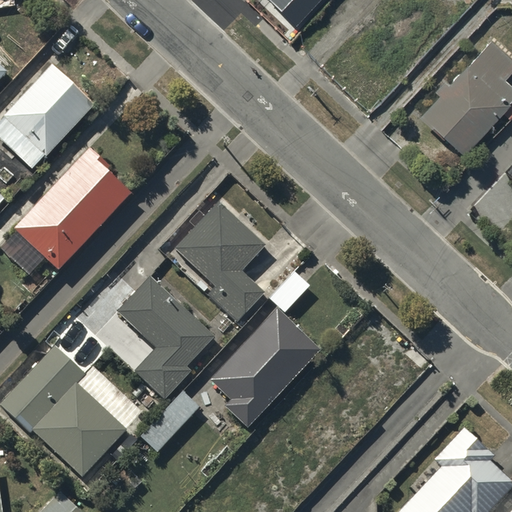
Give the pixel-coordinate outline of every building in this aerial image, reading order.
[(317,0),(298,0),(309,9),(317,0)] [(349,0),(340,10),(360,27),(346,42),(389,80),(452,10),(441,0),(349,0)] [(459,16),(453,11),(444,21),(450,26),(459,16)] [(511,71),(511,58),(492,40),(423,116),(463,152),(511,98),(511,85),(505,79),(511,71)] [(0,128),(0,143),(32,173),(45,159),(47,161),(95,108),(53,70),(0,128)] [(511,114),(511,104),(503,112),(509,118),(511,114)] [(59,271),(129,199),(105,175),(110,169),(89,149),(67,172),(69,175),(16,229),(59,271)] [(221,203),(174,253),(203,279),(195,287),(204,296),(212,288),(215,291),(207,299),(238,328),(267,297),(237,269),(263,242),(235,216),(221,203)] [(150,282),(117,315),(156,352),(135,373),(164,402),(190,376),(186,371),(214,342),(164,294),(168,289),(158,279),(153,284),(150,282)] [(223,410),(246,432),(320,353),(277,313),(209,385),(229,404),(223,410)] [(82,476),(126,429),(76,384),(84,375),(55,347),(0,406),(30,434),(34,430),(82,476)] [(348,398),(375,424),(403,393),(377,368),(348,398)] [(276,483),(294,499),(351,437),(343,430),(348,425),(336,415),(333,419),(303,391),(279,418),(273,413),(255,433),(259,437),(244,454),(267,474),(261,481),(270,489),(276,483)] [(199,411),(182,395),(141,439),(157,455),(199,411)] [(400,511),(491,511),(511,490),(511,486),(490,466),(494,461),(462,431),(409,488),(416,495),(400,511)] [(78,511),(61,494),(43,511),(78,511)]
